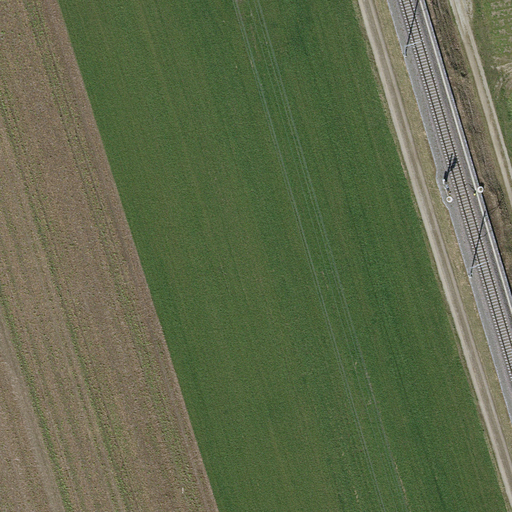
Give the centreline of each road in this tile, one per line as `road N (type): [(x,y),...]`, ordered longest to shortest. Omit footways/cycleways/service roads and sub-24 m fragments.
road 1 (track): [(358,0),(511,489)]
road 2 (track): [(462,0),(511,169)]
